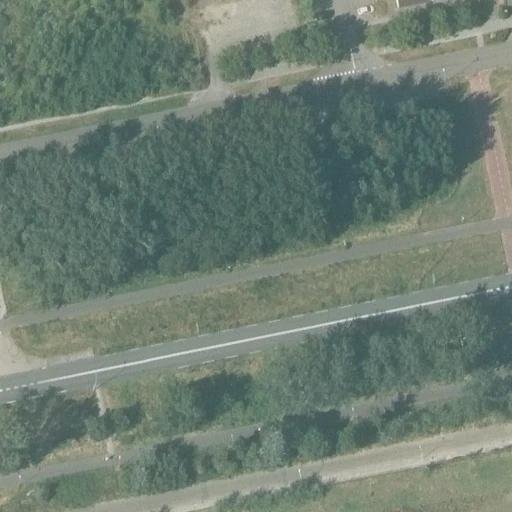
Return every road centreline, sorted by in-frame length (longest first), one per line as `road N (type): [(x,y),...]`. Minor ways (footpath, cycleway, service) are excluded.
road 1 (tertiary): [(0,391),(511,291)]
road 2 (unclassified): [(0,155),(361,82)]
road 3 (residential): [(301,472),(511,429)]
road 4 (unclassified): [(104,511),(301,472)]
road 5 (unclassified): [(361,82),(511,50)]
